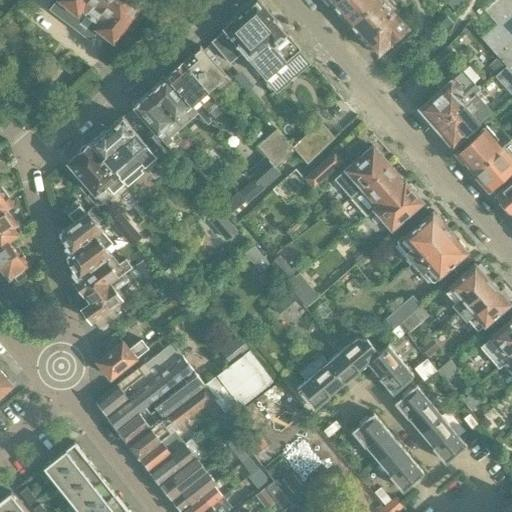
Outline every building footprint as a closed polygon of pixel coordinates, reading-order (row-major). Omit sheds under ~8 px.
[(58,0),(51,9),(66,20),(74,9),(98,28),(112,39),(124,23),(131,29),(142,15),(135,9),(141,0),(58,0)] [(229,63),(242,52),(266,79),(300,49),(273,18),(259,2),(257,1),(256,0),(255,0),(254,0),(253,1),(252,1),(251,2),(250,3),(249,5),(249,6),(236,17),(235,15),(221,27),(224,30),(211,41),(229,63)] [(338,0),(332,6),(349,25),(376,0),(338,0)] [(386,0),(376,0),(349,25),(357,34),(355,36),(365,47),(367,45),(376,55),(389,43),(393,48),(410,33),(393,14),(396,11),(386,0)] [(462,1),(461,0),(448,0),(445,3),(451,10),(462,1)] [(199,47),(181,62),(212,97),(230,82),(199,47)] [(181,62),(165,77),(197,113),(206,124),(210,121),(208,111),(217,103),(212,97),(181,62)] [(427,118),(436,128),(463,104),(479,90),(462,71),(417,111),(425,120),(427,118)] [(165,77),(148,92),(180,128),(197,113),(165,77)] [(180,128),(148,92),(131,107),(166,146),(172,141),(169,137),(180,128)] [(463,104),(436,128),(439,132),(437,134),(444,141),(448,138),(454,144),(479,122),(492,111),(476,93),(463,104)] [(104,129),(89,142),(117,175),(125,184),(140,171),(139,169),(143,164),(154,177),(171,162),(160,149),(149,137),(144,142),(121,116),(105,130),(104,129)] [(319,123),(293,148),(295,149),(300,155),(307,163),(334,139),(319,123)] [(483,129),(455,153),(473,173),(500,149),(495,143),(498,140),(486,126),(483,129)] [(276,129),(256,147),(265,157),(275,167),(295,149),(293,148),(276,129)] [(500,149),(473,173),(483,185),(485,183),(491,189),(511,170),(511,142),(510,140),(500,149)] [(89,142),(66,162),(67,162),(102,203),(112,195),(125,183),(117,175),(89,142)] [(334,179),(350,197),(388,163),(372,145),(334,179)] [(334,152),(311,173),(319,182),(342,161),(334,152)] [(280,173),(275,167),(265,157),(253,168),(267,184),(280,173)] [(366,215),(373,209),(404,181),(388,163),(350,197),(366,215)] [(264,189),(256,180),(254,178),(237,193),(245,201),(247,204),(264,189)] [(498,203),(509,215),(511,212),(511,179),(495,195),(500,201),(498,203)] [(404,181),(373,209),(391,229),(422,201),(414,193),(414,188),(410,183),(406,183),(404,181)] [(0,213),(10,206),(6,200),(9,198),(0,184),(0,213)] [(227,217),(245,201),(237,193),(219,209),(227,217)] [(73,222),(59,233),(61,240),(66,246),(64,248),(68,254),(66,256),(100,231),(101,229),(96,223),(103,217),(93,206),(85,213),(79,205),(68,214),(73,222)] [(10,206),(0,213),(0,245),(17,233),(12,227),(17,224),(6,210),(11,207),(10,206)] [(218,210),(207,219),(225,239),(235,230),(218,210)] [(119,212),(110,220),(132,245),(141,237),(119,212)] [(397,243),(415,262),(449,232),(441,223),(443,221),(437,214),(435,216),(432,213),(397,243)] [(73,281),(73,282),(109,255),(104,248),(111,243),(100,231),(66,256),(68,263),(73,271),(71,273),(75,279),(73,281)] [(449,232),(415,262),(432,282),(449,267),(466,252),(464,249),(466,247),(459,240),(457,242),(449,232)] [(0,245),(0,267),(9,280),(13,276),(17,281),(25,275),(22,270),(27,267),(20,258),(24,255),(11,238),(17,234),(17,233),(0,245)] [(268,264),(253,246),(244,254),(259,272),(268,264)] [(82,293),(86,299),(121,273),(122,273),(130,267),(124,259),(119,264),(111,254),(109,255),(73,282),(75,284),(75,287),(78,292),(82,293)] [(454,304),(460,312),(492,284),(484,274),(487,272),(481,265),(478,267),(475,264),(444,291),(455,304),(454,304)] [(121,273),(86,299),(89,303),(81,308),(83,311),(82,314),(86,319),(89,320),(91,322),(121,300),(116,293),(129,283),(122,273),(121,273)] [(318,297),(299,274),(286,284),(306,308),(318,297)] [(492,284),(460,312),(466,319),(467,318),(478,330),(509,303),(506,300),(510,298),(503,290),(500,293),(492,284)] [(272,306),(280,315),(298,299),(290,290),(272,306)] [(399,309),(386,320),(394,330),(400,324),(406,318),(421,305),(414,296),(399,309)] [(395,312),(403,305),(398,300),(390,306),(395,312)] [(429,316),(421,306),(400,324),(408,334),(429,316)] [(327,307),(317,313),(325,324),(334,317),(327,307)] [(511,319),(480,347),(499,368),(511,356),(511,319)] [(357,337),(327,362),(345,384),(349,380),(350,382),(353,379),(352,378),(368,364),(368,363),(379,353),(367,339),(357,337)] [(238,338),(220,352),(230,365),(248,351),(238,338)] [(106,354),(98,362),(100,364),(100,367),(103,371),(105,372),(110,378),(148,348),(141,339),(129,350),(122,341),(106,354)] [(170,342),(144,364),(155,379),(182,357),(170,342)] [(388,345),(379,353),(368,363),(368,364),(387,386),(385,387),(388,390),(389,389),(393,393),(414,375),(388,345)] [(150,427),(128,445),(138,458),(161,441),(160,441),(170,433),(173,431),(175,429),(202,408),(214,399),(225,413),(243,399),(247,404),(273,383),(248,351),(230,365),(222,371),(208,381),(204,385),(163,417),(150,428),(150,427)] [(327,362),(321,355),(299,373),(305,380),(297,387),(301,393),(300,395),(307,401),(308,400),(315,409),(345,384),(327,362)] [(503,364),(511,374),(511,356),(499,368),(503,364)] [(120,407),(106,418),(117,431),(139,414),(146,409),(153,403),(158,410),(163,417),(204,385),(182,357),(155,379),(151,382),(120,406),(120,407)] [(415,369),(419,375),(431,366),(427,360),(415,369)] [(437,371),(444,381),(457,369),(450,360),(437,371)] [(117,386),(95,403),(106,418),(120,407),(120,406),(151,382),(155,379),(144,364),(138,368),(144,375),(123,392),(118,385),(117,386)] [(431,366),(419,375),(424,381),(436,371),(431,366)] [(0,369),(0,397),(13,385),(0,369)] [(396,403),(421,433),(442,415),(417,385),(411,390),(409,388),(403,396),(404,396),(396,403)] [(480,403),(473,393),(462,401),(470,411),(480,403)] [(139,414),(117,431),(128,445),(150,427),(150,428),(163,417),(158,410),(153,412),(150,414),(146,409),(139,414)] [(353,431),(378,461),(399,443),(374,413),(369,418),(366,416),(361,424),(353,431)] [(442,415),(421,433),(446,463),(454,456),(463,452),(461,450),(467,445),(442,415)] [(464,419),(473,432),(479,427),(470,415),(464,419)] [(325,431),(330,437),(342,427),(336,421),(325,431)] [(161,441),(138,458),(149,472),(184,445),(173,431),(170,433),(160,441),(161,441)] [(504,443),(499,437),(490,444),(495,450),(504,443)] [(74,442),(44,466),(58,484),(88,460),(74,442)] [(399,443),(378,461),(403,491),(411,484),(412,484),(420,480),(419,478),(424,473),(399,443)] [(184,445),(149,472),(160,486),(185,467),(196,458),(185,444),(184,445)] [(185,467),(160,486),(170,500),(195,480),(203,474),(206,471),(196,458),(185,467)] [(102,477),(88,460),(58,484),(71,501),(102,477)] [(195,480),(170,500),(180,511),(213,486),(214,485),(216,483),(209,474),(206,471),(203,474),(195,480)] [(91,511),(115,493),(102,477),(71,501),(79,511),(91,511)] [(213,486),(180,511),(202,511),(220,499),(222,497),(213,486)] [(26,487),(19,492),(29,505),(36,499),(26,487)] [(376,492),(385,505),(391,500),(381,488),(376,492)] [(27,511),(11,492),(0,500),(0,511),(27,511)] [(126,511),(129,510),(115,493),(91,511),(126,511)] [(394,511),(402,505),(396,497),(385,506),(382,504),(378,507),(382,511),(394,511)] [(511,511),(511,498),(496,511),(511,511)] [(220,499),(202,511),(228,511),(229,511),(220,499)]
